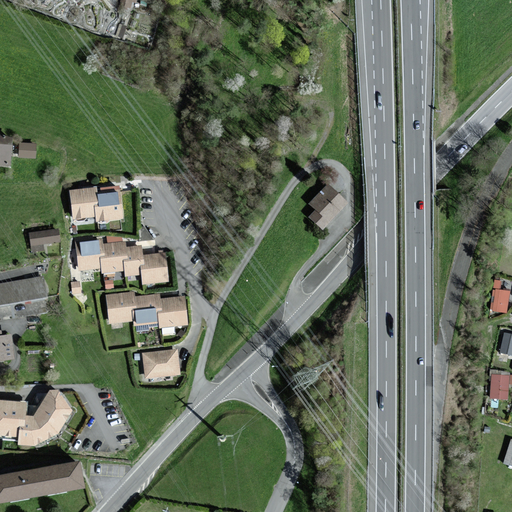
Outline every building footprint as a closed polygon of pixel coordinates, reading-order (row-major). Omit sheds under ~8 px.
[(1,141),(2,135),(0,134),(0,165),(12,167),(15,140),(8,139),(7,141),(1,141)] [(35,143),(20,143),(20,156),(35,156),(35,143)] [(345,204),(327,186),(310,204),(316,210),(309,217),(321,228),(345,204)] [(77,191),(70,192),(73,218),(95,216),(95,221),(120,218),(117,193),(114,193),(108,194),(94,195),(94,189),(84,190),(77,191)] [(60,243),(59,231),(31,234),(33,253),(43,252),(43,245),(60,243)] [(99,257),(103,256),(102,246),(101,241),(96,241),(96,237),(86,238),(75,240),(79,271),(101,268),(99,257)] [(125,248),(124,243),(102,246),(103,256),(99,257),(101,268),(101,272),(124,269),(123,260),(126,260),(125,248)] [(141,256),(140,247),(125,248),(126,260),(123,260),(124,269),(125,276),(141,274),(140,266),(142,265),(141,256)] [(167,281),(164,254),(141,256),(142,265),(140,266),(141,274),(142,284),(167,281)] [(491,277),(488,309),(507,310),(509,278),(491,277)] [(0,302),(44,295),(41,278),(0,284),(0,302)] [(132,310),(136,309),(134,299),(134,294),(106,297),(109,322),(133,319),(132,310)] [(160,300),(159,296),(134,299),(136,309),(132,310),(133,319),(134,324),(158,322),(157,312),(161,311),(160,300)] [(186,324),(183,298),(160,300),(161,311),(157,312),(158,322),(159,327),(186,324)] [(499,351),(511,352),(511,330),(502,329),(499,351)] [(0,359),(13,358),(10,336),(1,337),(0,332),(0,359)] [(179,374),(176,351),(143,354),(145,377),(179,374)] [(488,396),(507,397),(507,382),(511,382),(511,371),(489,371),(488,396)] [(24,404),(0,402),(0,433),(18,434),(18,443),(36,445),(56,433),(68,410),(56,391),(49,391),(33,418),(23,416),(24,404)] [(511,436),(510,436),(502,461),(511,463),(511,436)] [(80,487),(76,464),(31,472),(35,495),(80,487)] [(0,477),(0,500),(35,495),(31,472),(0,477)]
